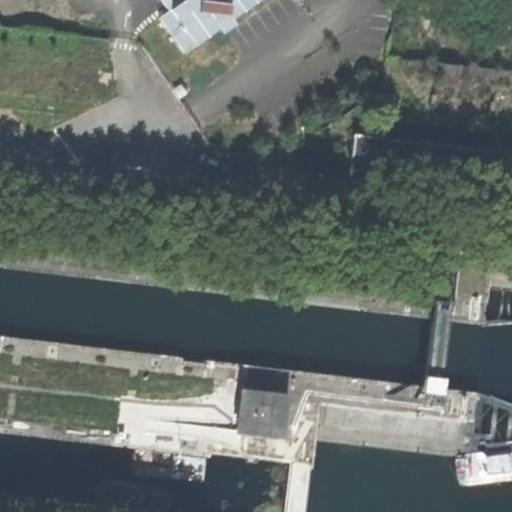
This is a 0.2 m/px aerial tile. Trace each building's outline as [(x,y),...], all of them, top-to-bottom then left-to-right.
[(186,53),(197,69),(280,11),(272,0),(221,0),(173,34),(186,53)] [(396,109),(394,125),(511,138),(511,77),(388,64),(383,99),(370,98),(369,106),(396,109)] [(511,156),(358,141),(355,175),(464,186),(511,191),(511,156)] [(461,293),(482,289),(479,270),(458,273),(461,293)] [(240,431),(289,434),(292,394),(269,392),(243,390),(240,431)] [(511,450),(456,457),(453,460),(453,465),(454,474),(457,481),(461,485),(466,487),(511,481),(511,450)]
